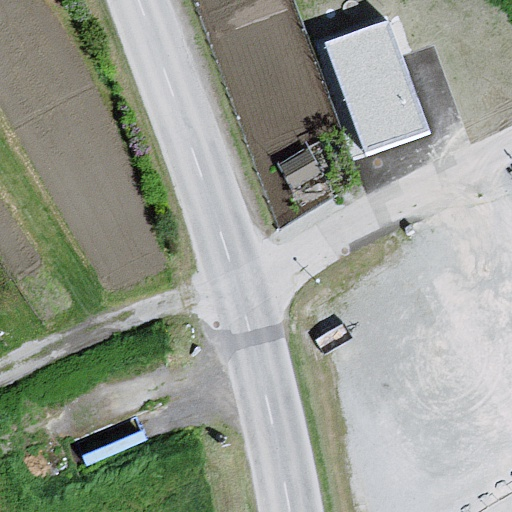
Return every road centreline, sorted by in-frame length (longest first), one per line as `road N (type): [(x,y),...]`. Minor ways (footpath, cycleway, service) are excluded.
road 1 (unclassified): [(238,284),(511,143)]
road 2 (tertiary): [(238,284),(137,0)]
road 3 (track): [(238,284),(0,380)]
road 4 (tertiary): [(288,511),(238,284)]
